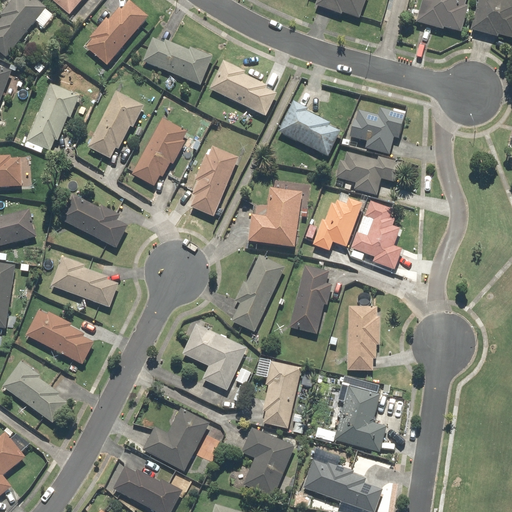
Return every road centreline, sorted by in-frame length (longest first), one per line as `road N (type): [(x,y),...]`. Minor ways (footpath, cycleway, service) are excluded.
road 1 (residential): [(179,267),(49,511)]
road 2 (residential): [(208,0),(307,48),(450,89)]
road 3 (residential): [(450,89),(458,210),(443,285),(444,341)]
road 4 (residential): [(444,341),(418,511)]
